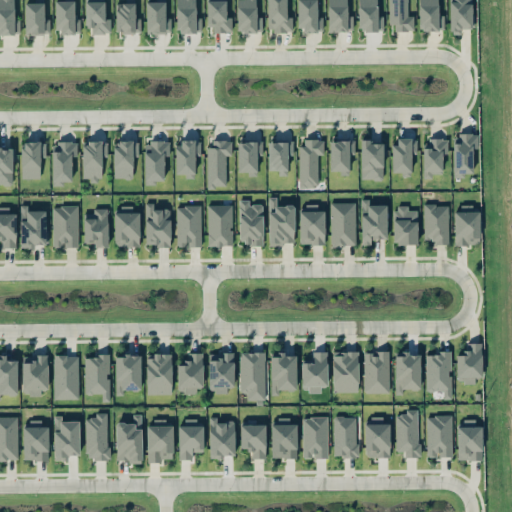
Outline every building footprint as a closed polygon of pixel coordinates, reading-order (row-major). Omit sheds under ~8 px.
[(0,0),(0,33),(20,33),(20,18),(13,19),(13,0),(0,0)] [(57,34),(75,33),(74,0),(56,0),(57,34)] [(86,0),(87,33),(111,33),(110,18),(105,18),(104,0),(86,0)] [(116,32),(141,32),(140,17),(135,17),(134,0),(125,0),(125,3),(115,3),(116,32)] [(176,0),(177,33),(195,32),(194,0),(176,0)] [(207,0),(208,32),(231,32),(231,17),(226,17),(225,0),(207,0)] [(236,0),(237,32),(256,32),(255,0),(236,0)] [(287,16),(286,0),(266,0),(267,31),(292,31),(292,16),(287,16)] [(317,16),(316,0),(296,0),(297,30),(323,30),(322,16),(317,16)] [(346,0),(327,0),(328,31),(347,31),(346,0)] [(358,0),(358,30),(383,30),(383,15),(376,15),(375,0),(358,0)] [(388,0),(389,23),(394,23),(395,30),(414,30),(414,15),(408,15),(407,0),(388,0)] [(437,0),(418,0),(419,30),(444,30),(443,14),(438,14),(437,0)] [(471,0),(449,0),(450,34),(461,33),(460,28),(472,28),(471,0)] [(165,1),(146,1),(146,32),(171,32),(171,17),(166,17),(165,1)] [(44,2),(24,2),(25,32),(44,32),(44,2)] [(478,133),(453,134),(453,175),(472,175),(472,148),(478,148),(478,133)] [(393,172),(401,171),(401,176),(411,176),(411,153),(416,153),(416,138),(392,138),(393,172)] [(424,178),(433,178),(433,172),(442,172),(442,154),(447,154),(447,138),(423,138),(424,178)] [(208,186),(226,186),(225,155),(231,154),(231,139),(207,140),(208,186)] [(300,186),(318,186),(317,154),(323,154),(323,139),(299,139),(300,186)] [(330,172),(349,172),(348,154),(355,154),(354,139),(329,140),(330,172)] [(107,140),(82,141),(83,180),(102,179),(101,156),(107,156),(107,140)] [(114,140),(113,177),(132,178),(133,155),(138,155),(138,141),(114,140)] [(175,141),(175,174),(186,173),(186,177),(195,177),(195,155),(200,155),(200,140),(175,141)] [(383,179),(382,140),(360,141),(361,179),(383,179)] [(20,141),(21,178),(40,177),(40,141),(20,141)] [(72,183),(71,156),(77,156),(77,141),(52,142),(52,183),(72,183)] [(164,155),(169,155),(169,141),(144,141),(145,183),(164,182),(164,155)] [(238,172),(247,171),(247,174),(257,174),(257,154),(262,154),(262,141),(237,141),(238,172)] [(287,154),(293,154),(293,141),(268,141),(268,169),(278,169),(278,175),(288,174),(287,154)] [(0,184),(12,184),(12,146),(0,145),(0,184)] [(294,244),(294,205),(277,205),(277,197),(268,197),(268,244),(294,244)] [(386,204),(369,204),(369,198),(361,198),(361,245),(371,244),(371,239),(387,238),(386,204)] [(263,244),(262,204),(249,204),(249,199),(238,199),(239,244),(263,244)] [(354,201),(330,202),(331,246),(355,245),(354,201)] [(170,245),(170,209),(153,208),(153,202),(145,202),(145,245),(170,245)] [(46,210),(28,210),(28,204),(20,204),(20,246),(45,246),(46,210)] [(232,204),(207,204),(208,245),(232,245),(232,204)] [(448,204),(424,204),(424,244),(448,244),(448,204)] [(77,247),(78,206),(53,205),(52,247),(62,247),(77,247)] [(139,246),(139,211),(132,211),(132,205),(115,205),(114,246),(139,246)] [(176,205),(176,246),(201,246),(201,205),(176,205)] [(324,244),(324,210),(318,210),(318,205),(299,205),(299,244),(324,244)] [(0,237),(2,238),(2,247),(16,247),(16,213),(9,213),(9,207),(0,206),(0,237)] [(417,244),(417,210),(408,210),(408,206),(392,207),(393,244),(417,244)] [(455,244),(479,244),(480,206),(455,206),(455,244)] [(83,213),(84,243),(93,243),(93,247),(108,247),(107,207),(94,208),(94,213),(83,213)] [(481,342),(465,342),(465,354),(456,354),(457,382),(475,382),(475,377),(482,377),(481,342)] [(327,386),(327,350),(313,351),(313,362),(301,362),(302,391),(320,391),(320,386),(327,386)] [(239,392),(247,392),(247,399),(264,399),(265,352),(240,351),(239,392)] [(296,389),(296,355),(285,355),(285,351),(270,352),(271,395),(279,394),(278,389),(296,389)] [(332,391),(358,391),(358,351),(333,351),(332,391)] [(363,351),(364,392),(389,392),(389,351),(363,351)] [(450,351),(425,352),(426,391),(443,390),(443,398),(451,398),(450,351)] [(203,391),(202,352),(189,352),(190,362),(177,362),(177,389),(184,389),(184,391),(203,391)] [(208,352),(209,392),(227,392),(227,387),(234,386),(233,352),(208,352)] [(420,388),(420,352),(394,352),(395,393),(403,393),(403,388),(420,388)] [(146,393),(171,394),(172,353),(146,353),(146,393)] [(17,360),(6,360),(6,354),(0,354),(0,399),(0,394),(17,394),(17,360)] [(22,355),(22,394),(41,394),(41,389),(48,389),(47,354),(22,355)] [(78,354),(53,355),(54,398),(79,398),(78,354)] [(84,355),(85,393),(101,393),(102,398),(110,398),(109,354),(84,355)] [(115,354),(116,395),(123,395),(123,390),(141,389),(140,354),(115,354)] [(395,414),(396,451),(404,451),(404,456),(419,456),(418,409),(405,409),(405,414),(395,414)] [(107,412),(95,412),(95,417),(85,417),(85,459),(108,458),(107,412)] [(115,460),(141,461),(142,414),(133,413),(132,422),(116,422),(115,460)] [(426,415),(427,456),(437,456),(452,456),(452,414),(426,415)] [(0,415),(0,459),(18,459),(17,416),(0,415)] [(79,420),(62,421),(62,415),(53,415),(54,460),(68,459),(68,455),(79,455),(79,420)] [(209,416),(209,456),(234,456),(234,421),(217,421),(217,416),(209,416)] [(328,457),(327,416),(302,417),(302,457),(312,457),(312,458),(328,457)] [(334,456),(357,456),(356,416),(333,416),(334,456)] [(390,456),(389,422),(383,422),(383,417),(364,418),(364,457),(390,456)] [(203,425),(196,425),(196,418),(179,418),(180,459),(193,459),(192,451),(203,451),(203,425)] [(296,423),(289,423),(290,418),(271,418),(271,457),(296,458),(296,423)] [(457,459),(481,459),(482,425),(475,425),(475,419),(463,419),(463,426),(457,426),(457,459)] [(23,460),(48,459),(48,425),(41,425),(41,420),(23,421),(23,460)] [(173,458),(172,425),(165,425),(165,421),(147,421),(147,462),(162,462),(162,458),(173,458)] [(240,424),(240,449),(252,449),(252,457),(265,457),(265,424),(240,424)]
